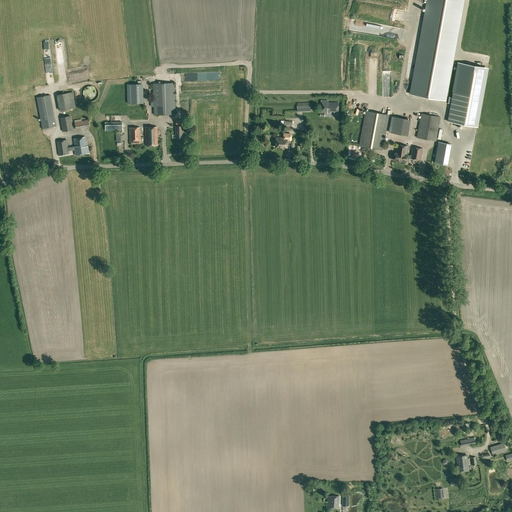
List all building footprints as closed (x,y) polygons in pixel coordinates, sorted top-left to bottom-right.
[(446,101),(463,0),(426,0),(410,94),(446,101)] [(377,35),(381,35),(383,26),(401,28),(401,26),(379,22),(377,35)] [(450,104),(447,121),(478,127),(488,68),(458,62),(452,97),(450,104)] [(153,83),(154,115),(176,114),(175,83),(153,83)] [(127,103),(144,103),(143,84),(127,84),(127,103)] [(83,95),(83,96),(84,96),(84,97),(85,98),(86,99),(87,100),(88,100),(88,101),(89,101),(90,101),(91,101),(92,101),(93,100),(94,100),(95,100),(95,99),(96,99),(96,98),(97,98),(97,97),(98,96),(98,95),(98,94),(98,93),(98,92),(98,91),(98,90),(97,89),(97,88),(96,88),(96,87),(95,87),(94,86),(93,86),(92,86),(91,85),(90,85),(89,85),(89,86),(88,86),(87,86),(86,87),(85,88),(84,89),(84,90),(83,90),(83,91),(83,92),(83,93),(83,94),(83,95)] [(56,95),(59,111),(62,110),(72,108),(75,108),(73,92),(69,93),(59,94),(56,95)] [(36,97),(42,128),(57,126),(55,119),(50,95),(36,97)] [(321,100),(320,116),(325,116),(325,113),(327,113),(327,112),(330,112),(330,111),(334,111),(334,112),(338,113),(338,103),(327,102),(327,101),(321,100)] [(359,146),(382,150),(389,115),(365,111),(359,146)] [(417,138),(436,141),(440,117),(421,114),(417,138)] [(60,118),(63,131),(73,129),(70,115),(60,118)] [(389,132),(408,136),(410,120),(392,116),(389,132)] [(75,122),(76,129),(89,126),(89,120),(75,122)] [(105,122),(105,130),(122,130),(122,122),(105,122)] [(130,128),(130,140),(141,140),(140,127),(130,128)] [(145,127),(146,145),(158,145),(157,127),(145,127)] [(31,137),(32,146),(52,143),(51,133),(31,137)] [(276,147),(287,147),(287,139),(291,140),(291,134),(284,134),(284,138),(276,138),(276,147)] [(57,141),(59,156),(69,154),(68,151),(75,150),(76,155),(89,153),(88,146),(86,146),(85,137),(74,139),(75,146),(68,147),(67,140),(57,141)] [(434,163),(447,166),(451,144),(438,142),(434,163)] [(393,160),(406,162),(407,158),(420,160),(422,148),(412,147),(411,156),(407,155),(408,146),(397,144),(396,153),(395,152),(393,160)] [(492,446),(494,455),(507,451),(504,442),(492,446)] [(456,466),(457,472),(469,471),(467,455),(456,456),(457,465),(456,466)] [(436,489),(438,499),(444,498),(443,488),(436,489)] [(328,507),(339,508),(339,496),(328,496),(328,507)]
